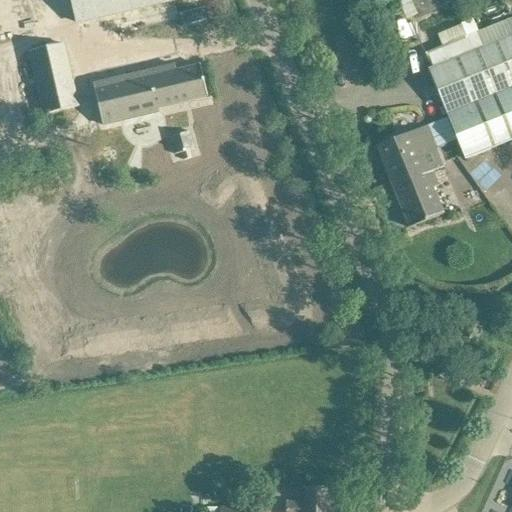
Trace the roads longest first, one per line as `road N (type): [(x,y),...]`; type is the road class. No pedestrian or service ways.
road 1 (unclassified): [(390,511),(385,316),(255,0)]
road 2 (unclassified): [(511,383),(457,488),(404,511)]
